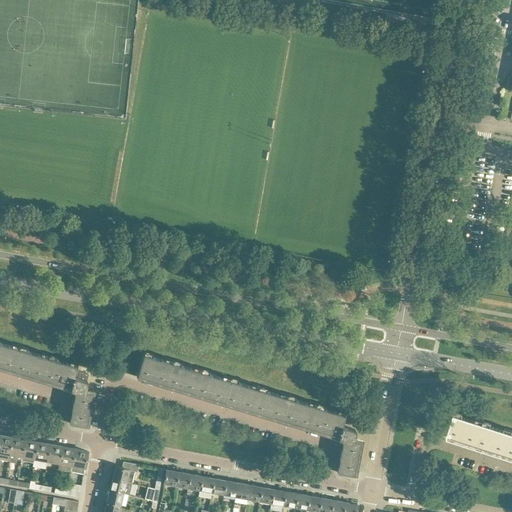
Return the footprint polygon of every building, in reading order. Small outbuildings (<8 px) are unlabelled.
[(0,365),(5,367),(6,366),(20,371),(20,372),(34,376),(35,375),(49,379),(48,380),(63,385),(63,384),(70,386),(69,389),(75,390),(69,423),(86,426),(92,393),(85,391),(87,381),(77,378),(79,372),(75,371),(77,365),(0,342),(0,365)] [(143,353),(137,374),(144,376),(144,377),(158,381),(159,380),(173,385),(172,386),(187,390),(187,389),(201,393),(201,394),(215,399),(216,398),(230,402),(230,403),(244,407),(244,406),(259,411),(258,412),(273,416),(273,415),(287,419),(287,420),(302,425),(302,424),(316,428),(316,429),(330,433),(330,432),(338,435),(337,437),(343,439),(337,472),(354,475),(360,442),(353,440),(355,429),(341,425),(342,420),(344,414),(143,353)] [(87,381),(88,375),(88,374),(87,374),(87,373),(79,371),(79,372),(77,378),(87,381)] [(511,432),(454,414),(447,434),(455,437),(455,438),(469,442),(469,441),(483,446),(483,447),(497,451),(497,450),(511,455),(511,456),(511,432)] [(0,459),(8,461),(12,437),(0,434),(0,459)] [(17,459),(21,460),(24,439),(12,437),(8,461),(16,463),(17,459)] [(33,462),(37,442),(24,439),(21,460),(33,462)] [(49,444),(37,442),(33,462),(33,466),(45,468),(47,460),(49,444)] [(59,463),(62,446),(49,444),(47,460),(59,463)] [(62,446),(59,463),(58,470),(70,473),(70,471),(74,448),(62,446)] [(87,451),(74,448),(70,471),(83,473),(87,451)] [(121,467),(115,466),(112,478),(132,483),(135,471),(137,472),(139,464),(123,461),(121,467)] [(175,485),(178,471),(166,469),(163,483),(175,485)] [(190,473),(178,471),(175,485),(188,488),(190,473)] [(202,476),(190,473),(188,488),(200,490),(202,476)] [(202,476),(200,490),(199,495),(210,498),(211,492),(214,478),(202,476)] [(112,478),(109,490),(123,494),(128,495),(132,483),(112,478)] [(226,480),(214,478),(211,492),(223,494),(226,480)] [(29,488),(41,490),(42,485),(35,484),(35,481),(30,480),(30,483),(29,488)] [(223,494),(235,496),(238,482),(226,480),(223,494)] [(247,498),(250,484),(238,482),(235,496),(247,498)] [(261,487),(250,484),(247,498),(259,500),(261,487)] [(271,503),(274,489),(261,487),(259,500),(271,503)] [(10,489),(7,502),(13,503),(15,496),(16,490),(10,489)] [(67,490),(66,495),(79,497),(80,491),(67,489),(67,490)] [(274,489),(271,503),(270,508),(282,510),(283,505),(285,491),(274,489)] [(123,494),(109,490),(106,502),(120,505),(123,494)] [(295,507),(297,493),(285,491),(283,505),(295,507)] [(309,495),(297,493),(295,507),(307,509),(309,495)] [(307,509),(318,511),(320,505),(321,497),(309,495),(307,509)] [(320,505),(318,511),(330,511),(333,500),(321,497),(320,505)] [(66,499),(65,505),(77,507),(78,501),(66,499)] [(342,511),(345,502),(333,500),(330,511),(342,511)] [(106,502),(103,511),(117,511),(120,505),(106,502)] [(160,502),(158,511),(170,511),(171,511),(165,510),(166,503),(160,502)] [(355,511),(357,504),(345,502),(342,511),(355,511)]
